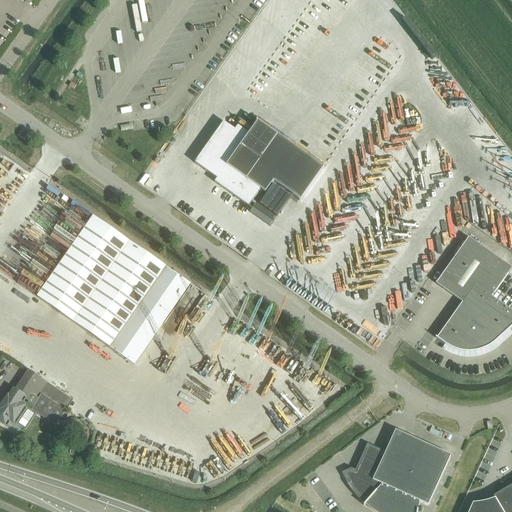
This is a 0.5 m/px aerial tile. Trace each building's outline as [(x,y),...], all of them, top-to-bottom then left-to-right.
[(260,190),(265,194),(273,183),(300,202),(323,169),(258,122),(249,134),(238,126),(235,130),(223,122),(194,164),(217,180),(215,183),(248,207),(260,190)] [(28,134),(23,130),(18,137),(24,141),(28,134)] [(93,217),(37,298),(134,365),(190,284),(93,217)] [(468,238),(435,284),(462,303),(453,317),(452,316),(448,321),(449,322),(437,339),(436,337),(435,338),(445,345),(450,348),(454,350),(459,352),(465,352),(470,353),(475,352),(480,351),(485,349),(490,347),(494,344),(508,330),(509,331),(511,327),(511,311),(492,297),(511,269),(468,238)] [(0,411),(1,412),(0,412),(0,423),(7,427),(11,421),(16,424),(27,408),(22,405),(26,399),(35,404),(33,407),(57,423),(61,418),(64,420),(68,414),(64,410),(71,399),(47,383),(29,371),(18,387),(19,388),(16,392),(15,391),(9,399),(8,398),(0,410),(0,411)] [(342,473),(347,483),(353,490),(358,497),(365,504),(363,506),(364,506),(366,504),(372,509),(376,511),(417,511),(419,502),(428,506),(451,456),(395,431),(385,453),(367,444),(355,472),(351,470),(343,474),(342,473)] [(472,504),(469,511),(511,511),(511,485),(505,490),(492,497),(494,499),(490,501),(486,502),(482,503),(478,504),(474,504),(472,504)]
